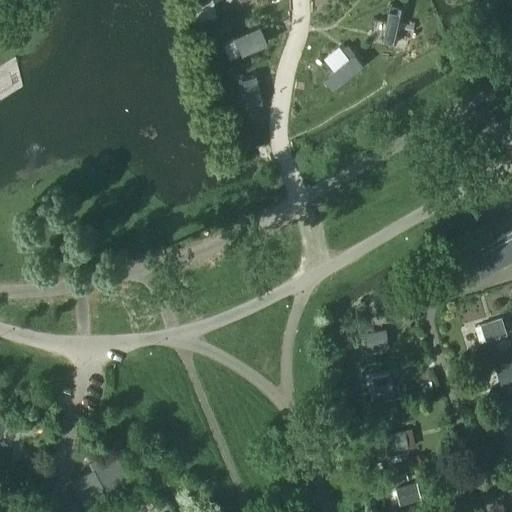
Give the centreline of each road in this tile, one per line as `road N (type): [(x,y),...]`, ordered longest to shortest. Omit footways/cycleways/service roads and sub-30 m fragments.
road 1 (residential): [(323,266),(279,133),(299,0)]
road 2 (unclassified): [(323,511),(283,403),(215,353),(173,338)]
road 3 (unclassified): [(323,266),(511,161)]
road 4 (unclassified): [(0,328),(85,351),(173,338)]
road 5 (unclassified): [(173,338),(323,266)]
